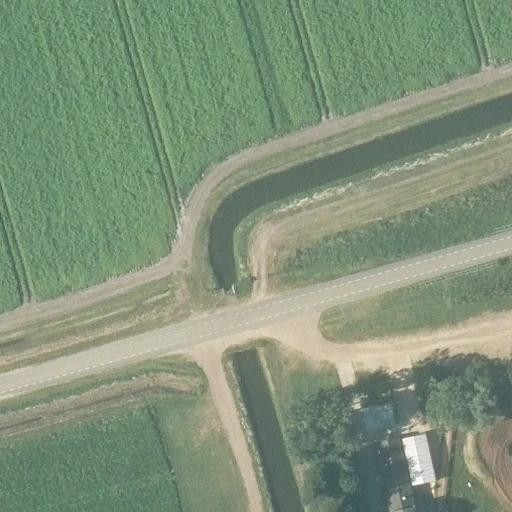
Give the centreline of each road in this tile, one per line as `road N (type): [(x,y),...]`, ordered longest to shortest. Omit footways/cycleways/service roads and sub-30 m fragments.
road 1 (tertiary): [(0,386),(511,242)]
road 2 (track): [(272,310),(260,251),(281,228),(511,143)]
road 3 (track): [(198,332),(252,511)]
road 4 (track): [(340,356),(375,511)]
road 5 (track): [(400,352),(412,429),(463,453)]
